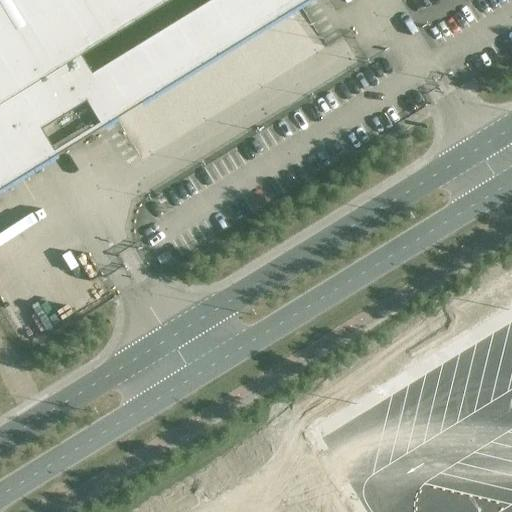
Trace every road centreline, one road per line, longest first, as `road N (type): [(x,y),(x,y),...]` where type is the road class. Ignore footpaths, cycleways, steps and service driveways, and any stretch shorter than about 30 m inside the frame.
road 1 (tertiary): [(511,127),(0,442)]
road 2 (tertiary): [(0,495),(511,181)]
